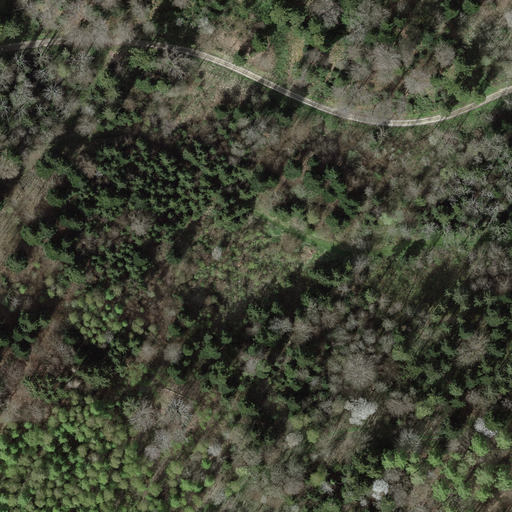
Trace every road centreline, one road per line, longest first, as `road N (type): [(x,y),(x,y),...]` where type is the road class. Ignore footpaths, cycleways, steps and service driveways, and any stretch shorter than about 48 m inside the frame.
road 1 (track): [(0,173),(80,137),(128,132),(191,158),(269,219),(337,250),(402,249),(511,230)]
road 2 (track): [(0,46),(151,42),(203,55),(335,115),(382,124),(424,124),(511,88)]
